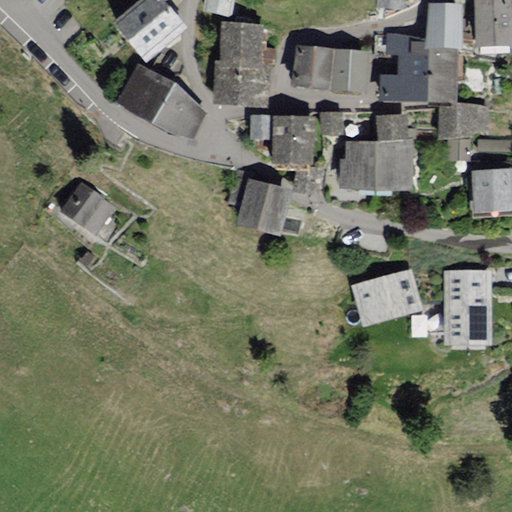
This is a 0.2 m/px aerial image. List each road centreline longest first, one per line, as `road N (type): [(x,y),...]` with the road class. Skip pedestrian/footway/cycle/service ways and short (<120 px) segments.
road 1 (residential): [(209,135),(225,115),(350,106),(369,41),(425,0)]
road 2 (residential): [(209,135),(188,152),(153,150),(112,129),(0,0)]
road 3 (residential): [(209,135),(240,169),(377,232)]
road 4 (residential): [(187,0),(189,62),(209,135)]
road 5 (track): [(377,232),(511,248)]
